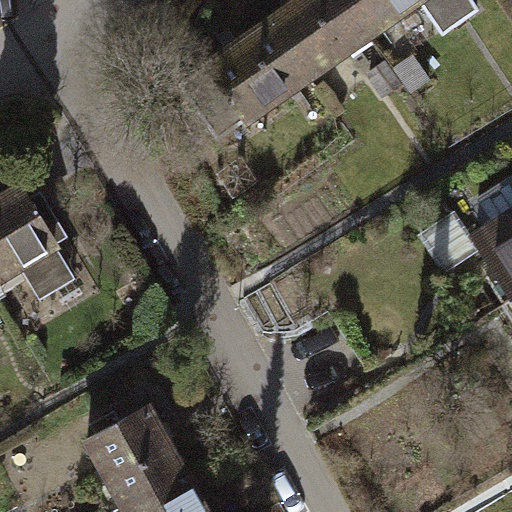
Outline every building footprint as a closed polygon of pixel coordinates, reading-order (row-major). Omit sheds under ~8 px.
[(350,0),(277,0),(265,8),(310,74),(372,31),(350,0)] [(350,0),(372,31),(416,0),(350,0)] [(474,0),(417,0),(444,37),(481,10),(474,0)] [(310,74),(265,8),(202,51),(246,117),(310,74)] [(30,196),(18,175),(0,185),(0,278),(23,264),(40,295),(75,275),(58,245),(70,236),(42,189),(30,196)] [(511,201),(469,230),(511,295),(511,201)] [(192,470),(149,395),(80,434),(122,509),(192,470)] [(214,511),(192,470),(122,509),(123,511),(214,511)]
